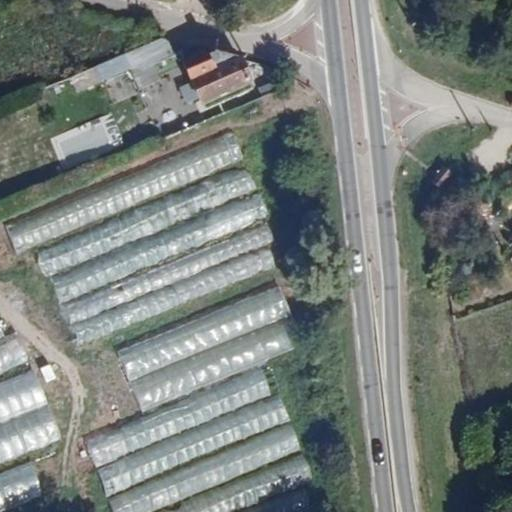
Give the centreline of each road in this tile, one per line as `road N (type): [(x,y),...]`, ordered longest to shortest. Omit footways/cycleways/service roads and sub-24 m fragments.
road 1 (primary): [(339,57),(389,511)]
road 2 (primary): [(417,511),(369,87)]
road 3 (residential): [(108,0),(339,57)]
road 4 (track): [(0,288),(112,408)]
road 5 (residential): [(511,117),(427,92),(369,87)]
